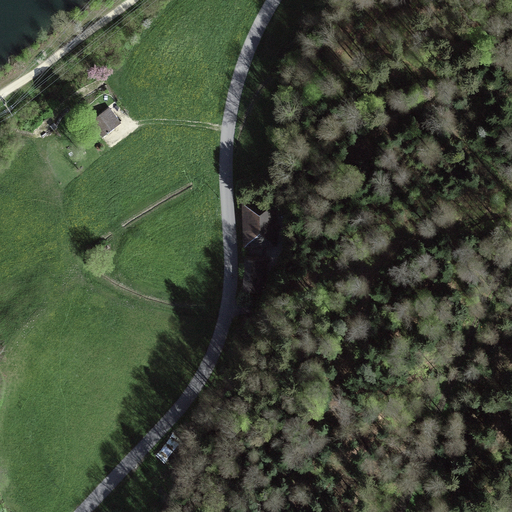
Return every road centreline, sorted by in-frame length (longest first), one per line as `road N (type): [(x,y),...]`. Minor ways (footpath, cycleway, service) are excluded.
road 1 (unclassified): [(85,511),(193,385),(217,341),(228,129),(241,65),(274,0)]
road 2 (track): [(475,315),(400,511)]
road 3 (track): [(0,94),(130,0)]
